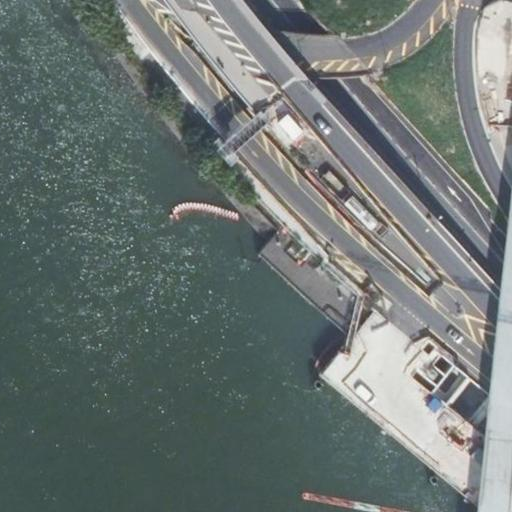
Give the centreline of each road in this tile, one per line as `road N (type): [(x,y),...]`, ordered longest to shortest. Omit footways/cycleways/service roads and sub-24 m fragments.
road 1 (primary): [(134,0),(300,199),(511,375)]
road 2 (primary): [(217,0),(511,344)]
road 3 (primary): [(511,279),(270,0)]
road 4 (primary): [(158,0),(242,42),(352,52),(395,37),(435,0)]
road 5 (primary): [(511,205),(469,112),(464,0)]
